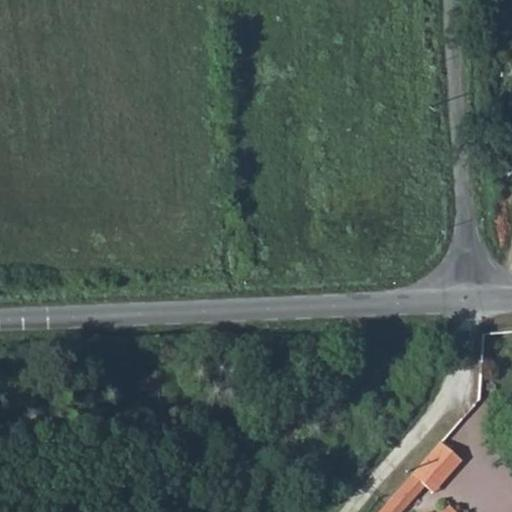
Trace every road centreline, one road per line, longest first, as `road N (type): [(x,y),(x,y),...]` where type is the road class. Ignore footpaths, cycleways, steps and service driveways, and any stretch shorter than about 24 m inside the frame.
road 1 (unclassified): [(0,324),(471,299)]
road 2 (unclassified): [(452,0),(471,299)]
